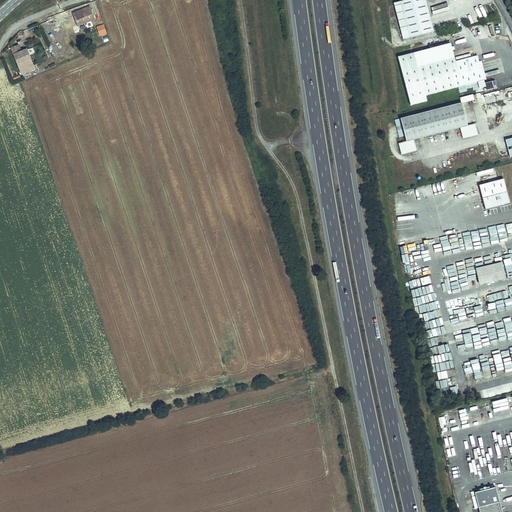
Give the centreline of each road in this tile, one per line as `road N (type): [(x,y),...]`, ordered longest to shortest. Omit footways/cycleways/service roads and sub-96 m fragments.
road 1 (motorway): [(300,0),(328,197),(392,511)]
road 2 (motorway): [(411,511),(347,195),(320,0)]
